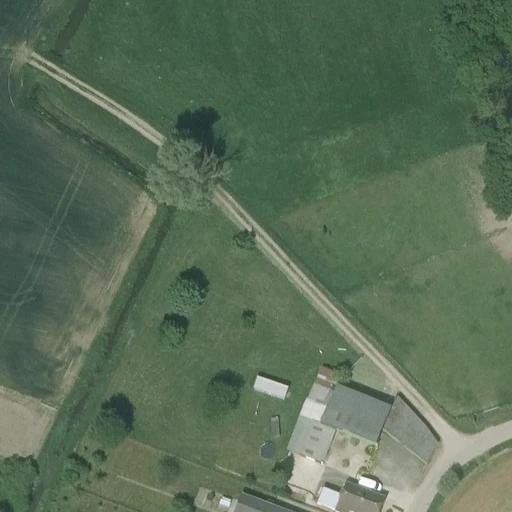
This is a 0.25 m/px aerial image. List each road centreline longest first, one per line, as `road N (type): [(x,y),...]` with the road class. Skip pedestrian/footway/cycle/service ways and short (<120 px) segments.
road 1 (track): [(461,449),(166,151),(31,60)]
road 2 (unclassified): [(402,511),(446,458),(511,434)]
